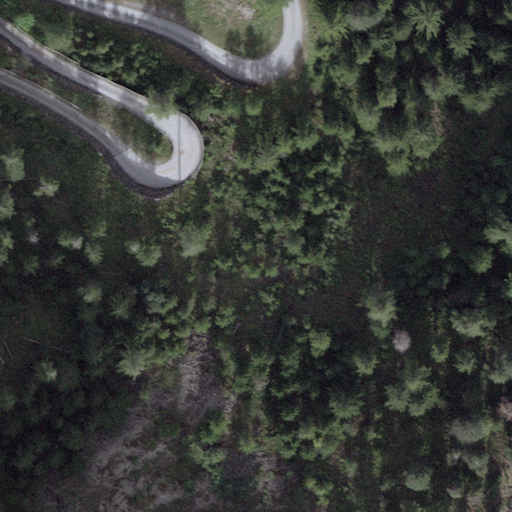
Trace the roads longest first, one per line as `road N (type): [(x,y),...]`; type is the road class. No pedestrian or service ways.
road 1 (track): [(0,35),(72,88),(193,143),(181,179),(148,191),(80,135),(0,88)]
road 2 (track): [(297,0),(286,55),(264,68),(69,0)]
